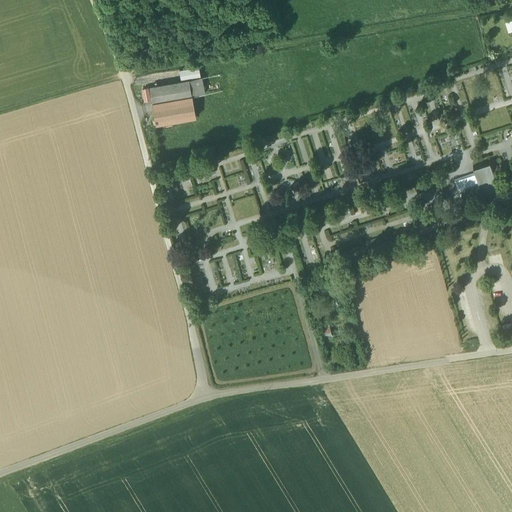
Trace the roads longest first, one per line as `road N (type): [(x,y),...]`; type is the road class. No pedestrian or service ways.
road 1 (track): [(0,113),(123,76),(511,6)]
road 2 (track): [(202,396),(123,76),(92,0)]
road 3 (track): [(202,396),(0,471)]
road 4 (track): [(487,354),(322,377)]
road 5 (track): [(322,377),(202,396)]
